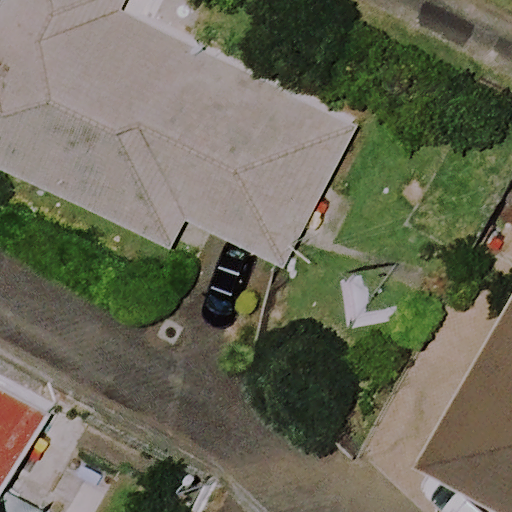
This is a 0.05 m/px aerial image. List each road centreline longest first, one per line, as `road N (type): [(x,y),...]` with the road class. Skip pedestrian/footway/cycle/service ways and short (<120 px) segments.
road 1 (residential): [(345,511),(240,403),(0,271)]
road 2 (unknown): [(294,0),(511,102)]
